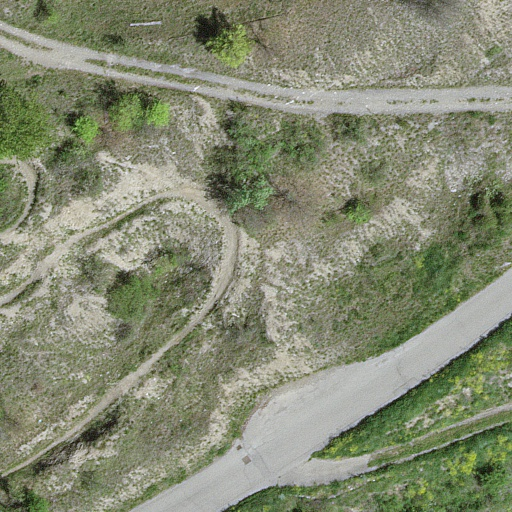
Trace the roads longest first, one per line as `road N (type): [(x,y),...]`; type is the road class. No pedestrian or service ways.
road 1 (track): [(0,87),(316,129),(470,122),(511,95)]
road 2 (unclassified): [(511,282),(423,347),(158,511)]
